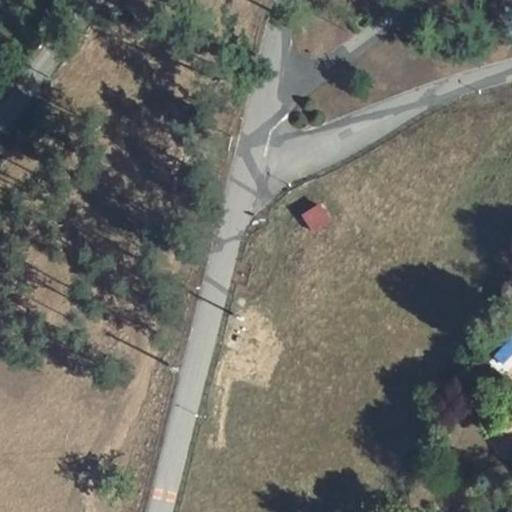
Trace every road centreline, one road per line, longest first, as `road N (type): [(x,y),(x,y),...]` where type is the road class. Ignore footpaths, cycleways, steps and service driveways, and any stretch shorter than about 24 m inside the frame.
road 1 (residential): [(298,0),(167,511)]
road 2 (unclassified): [(89,0),(0,120)]
